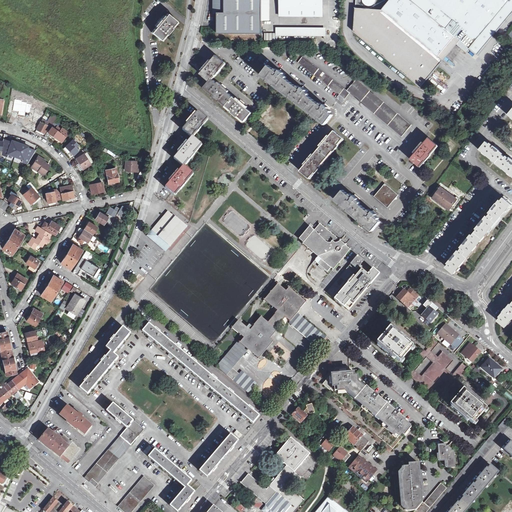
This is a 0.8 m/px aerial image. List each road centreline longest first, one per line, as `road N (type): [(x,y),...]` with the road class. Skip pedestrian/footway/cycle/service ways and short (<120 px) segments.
road 1 (tertiary): [(178,84),(125,261),(18,440)]
road 2 (residential): [(107,387),(141,347),(227,419),(192,459),(154,427)]
road 3 (unclassified): [(178,84),(369,244)]
road 4 (residential): [(364,78),(425,127),(395,164),(418,182),(369,244)]
road 5 (unclassified): [(195,511),(336,347)]
road 6 (residential): [(422,266),(494,180),(470,155),(511,99)]
road 7 (residential): [(471,449),(340,341)]
road 8 (residential): [(190,42),(223,52),(312,52),(347,82)]
road 9 (residential): [(84,204),(52,149),(0,128)]
